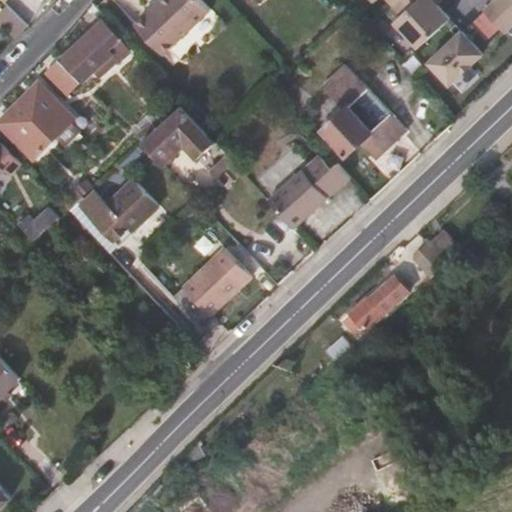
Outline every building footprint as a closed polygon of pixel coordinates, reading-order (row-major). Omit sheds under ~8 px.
[(206,7),(199,0),(156,0),(157,0),(146,11),(143,8),(130,21),(158,51),(206,7)] [(395,0),(391,4),(402,15),(394,22),(418,48),(449,20),(436,5),(431,0),(395,0)] [(511,22),(511,19),(493,0),(483,10),(503,32),(511,22)] [(511,0),(493,0),(511,19),(511,0)] [(0,24),(18,41),(31,28),(7,5),(0,12),(0,24)] [(91,69),(121,39),(102,18),(62,58),(60,57),(47,69),(68,91),(91,69)] [(481,54),(460,31),(427,62),(448,85),(481,54)] [(132,51),(121,39),(91,69),(103,80),(132,51)] [(402,122),(350,66),(325,89),(339,105),(322,121),(325,124),(323,127),(346,152),(366,133),(377,145),(402,122)] [(69,112),(38,81),(0,118),(0,122),(33,156),(70,120),(69,112)] [(132,128),(143,141),(183,104),(172,91),(132,128)] [(189,110),(183,104),(143,141),(142,142),(164,164),(185,144),(197,157),(216,140),(212,136),(202,125),(189,110)] [(208,119),(195,105),(189,110),(202,125),(208,119)] [(406,127),(402,122),(377,145),(381,149),(406,127)] [(1,141),(0,141),(0,164),(7,172),(19,159),(1,141)] [(236,163),(227,152),(214,164),(223,174),(236,163)] [(332,168),(319,155),(269,199),(294,228),(350,178),(337,163),(332,168)] [(160,200),(134,173),(106,200),(93,187),(83,197),(120,237),(160,200)] [(438,266),(462,249),(450,233),(426,250),(438,266)] [(251,278),(224,249),(174,295),(201,325),(251,278)] [(367,332),(419,290),(404,273),(352,314),(367,332)] [(0,394),(19,376),(0,357),(0,394)] [(0,511),(3,511),(17,498),(0,480),(0,511)]
